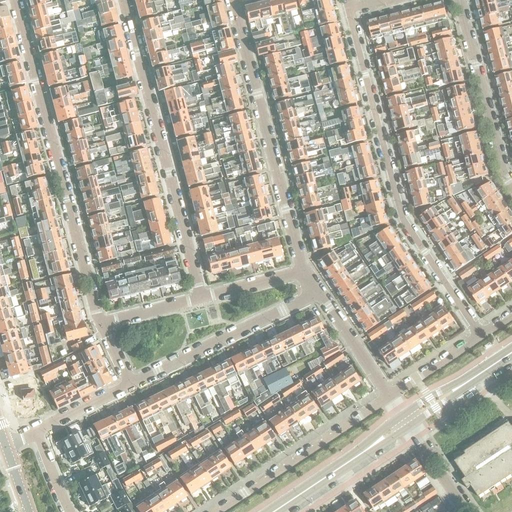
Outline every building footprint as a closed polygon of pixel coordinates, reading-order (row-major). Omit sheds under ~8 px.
[(27,6),(28,9),(58,1),(57,0),(44,0),(43,0),(25,0),(25,1),(26,5),(27,6)] [(66,12),(72,11),(68,0),(62,0),(58,1),(28,9),(29,12),(28,14),(29,17),(30,18),(31,19),(47,15),(46,9),(64,4),(66,12)] [(107,0),(68,0),(72,11),(77,9),(76,6),(77,6),(76,2),(81,1),(85,0),(93,0),(94,4),(107,0)] [(143,33),(183,23),(181,12),(179,5),(177,0),(162,0),(136,7),(139,19),(156,14),(154,6),(157,5),(157,7),(165,5),(164,0),(163,0),(176,0),(181,16),(172,18),(173,20),(158,24),(157,18),(140,22),(143,33)] [(221,2),(220,0),(177,0),(179,5),(181,12),(183,11),(182,5),(194,2),(193,0),(201,0),(203,6),(221,2)] [(285,35),(290,33),(281,0),(271,0),(269,1),(273,16),(280,15),(285,35)] [(293,0),(281,0),(290,33),(295,32),(290,12),(296,10),(293,0)] [(301,12),(302,17),(332,9),(329,0),(317,0),(311,2),(313,11),(309,12),(309,11),(301,12)] [(475,0),(478,9),(497,4),(495,0),(475,0)] [(82,20),(115,12),(112,1),(95,5),(96,10),(81,14),(82,20)] [(272,19),(271,17),(267,1),(255,4),(264,38),(269,36),(265,21),(272,19)] [(442,22),(448,20),(447,19),(448,18),(447,16),(446,15),(443,2),(433,5),(438,23),(440,31),(441,36),(451,34),(450,28),(444,30),(442,22)] [(183,23),(184,25),(224,14),(221,4),(205,8),(207,14),(198,16),(199,20),(194,22),(193,19),(189,20),(188,17),(187,18),(185,11),(183,11),(181,12),(183,23)] [(264,38),(255,4),(244,7),(248,23),(254,21),(256,30),(258,31),(258,32),(251,34),(253,41),(264,38)] [(498,9),(497,4),(478,9),(480,19),(503,13),(502,8),(498,9)] [(438,23),(433,5),(422,8),(426,26),(438,23)] [(416,29),(426,26),(422,8),(411,10),(416,29)] [(335,22),(332,9),(302,17),(303,22),(313,19),(313,18),(315,17),(317,26),(335,22)] [(416,29),(411,10),(400,13),(404,32),(416,29)] [(31,21),(32,22),(31,24),(32,27),(33,28),(34,31),(72,21),(74,21),(72,11),(66,12),(67,18),(64,19),(49,23),(48,17),(31,21)] [(100,27),(118,22),(115,12),(82,20),(75,22),(76,26),(86,24),(86,25),(99,22),(100,27)] [(404,32),(400,13),(389,16),(394,34),(404,32)] [(504,18),(503,13),(480,19),(483,29),(502,24),(501,19),(504,18)] [(185,29),(186,33),(187,37),(195,35),(193,27),(209,23),(211,29),(227,25),(224,14),(184,25),(185,29)] [(394,34),(389,16),(378,19),(383,37),(394,34)] [(0,19),(0,30),(11,27),(10,26),(11,25),(10,22),(9,21),(8,18),(0,19)] [(383,37),(378,19),(367,22),(372,40),(383,37)] [(34,31),(35,35),(34,36),(35,40),(36,41),(53,37),(52,32),(66,28),(65,24),(72,22),(72,21),(34,31)] [(181,30),(185,29),(184,25),(183,23),(143,33),(146,44),(163,39),(161,33),(180,28),(181,30)] [(338,36),(335,24),(320,28),(322,36),(309,39),(307,31),(299,33),(302,45),(338,36)] [(95,45),(122,38),(118,26),(102,30),(104,37),(92,40),(93,46),(95,45)] [(11,29),(11,27),(0,30),(0,40),(13,37),(12,34),(13,33),(12,30),(11,29)] [(484,33),(486,43),(509,37),(508,32),(504,33),(503,28),(484,33)] [(196,41),(195,35),(187,37),(189,46),(190,49),(230,39),(228,29),(211,33),(212,37),(196,41)] [(36,41),(37,45),(37,46),(38,50),(39,51),(39,52),(56,48),(55,43),(76,38),(74,31),(53,37),(36,41)] [(417,35),(418,38),(420,44),(428,42),(426,36),(425,36),(425,33),(421,34),(417,35)] [(323,45),(325,52),(325,53),(341,49),(338,36),(302,45),(304,51),(302,51),(304,58),(303,58),(304,58),(313,56),(311,49),(323,45)] [(0,40),(0,52),(16,48),(15,45),(15,43),(15,40),(13,39),(13,37),(0,40)] [(418,38),(413,39),(413,37),(410,38),(412,46),(420,44),(418,38)] [(510,42),(509,37),(486,43),(489,52),(508,48),(506,43),(510,42)] [(108,55),(125,50),(122,38),(95,45),(96,47),(96,50),(102,49),(102,46),(106,45),(106,48),(108,55)] [(397,48),(408,45),(406,38),(402,39),(403,41),(396,42),(397,48)] [(455,49),(452,38),(434,42),(436,48),(431,49),(432,54),(455,49)] [(193,61),(198,60),(196,53),(215,48),(216,54),(233,49),(230,39),(190,49),(190,50),(191,53),(193,59),(193,61)] [(255,44),(258,56),(289,48),(288,44),(288,43),(278,45),(278,44),(273,46),(271,40),(255,44)] [(146,46),(149,56),(175,50),(174,45),(165,47),(163,41),(146,46)] [(77,57),(83,55),(81,48),(80,43),(74,45),(77,57)] [(385,45),(374,48),(376,53),(386,51),(385,45)] [(416,47),(419,58),(425,56),(423,45),(416,47)] [(185,47),(175,50),(149,56),(152,67),(169,63),(167,56),(190,50),(190,49),(189,46),(185,47)] [(16,48),(0,52),(0,63),(19,58),(18,57),(19,56),(18,52),(17,51),(16,48)] [(266,68),(301,58),(299,49),(297,48),(294,48),(296,54),(281,58),(279,53),(263,57),(266,68)] [(380,70),(395,66),(416,60),(413,48),(407,49),(409,57),(394,61),(392,53),(377,57),(380,70)] [(511,51),(509,53),(508,48),(489,52),(492,62),(511,57),(511,51)] [(325,53),(325,52),(313,56),(304,58),(305,63),(326,58),(328,66),(345,61),(341,49),(325,53)] [(417,58),(420,68),(420,69),(426,67),(424,60),(433,58),(434,60),(439,59),(440,64),(458,59),(455,49),(432,54),(425,56),(419,58),(417,58)] [(235,62),(233,51),(211,57),(212,62),(211,63),(212,68),(235,62)] [(41,62),(42,63),(43,66),(64,61),(63,57),(58,58),(56,52),(40,56),(41,57),(40,59),(41,62)] [(100,66),(102,71),(128,64),(125,52),(109,57),(110,63),(100,66)] [(69,64),(78,61),(79,66),(86,64),(83,55),(77,57),(68,59),(69,64)] [(511,62),(511,57),(492,62),(494,73),(511,68),(511,63),(511,62)] [(307,68),(305,63),(304,58),(303,58),(301,58),(266,68),(269,78),(285,74),(289,73),(289,71),(285,72),(284,69),(303,64),(303,66),(298,67),(299,70),(307,68)] [(436,70),(438,76),(460,70),(458,59),(440,64),(441,68),(436,70)] [(199,60),(198,60),(193,61),(196,71),(196,73),(202,72),(199,60)] [(66,71),(64,61),(43,66),(43,67),(43,69),(44,72),(45,73),(46,77),(66,71)] [(20,64),(19,62),(4,66),(3,64),(0,64),(0,78),(22,73),(21,69),(22,68),(21,65),(20,64)] [(103,76),(109,75),(108,73),(112,72),(115,81),(132,76),(128,64),(102,71),(88,74),(93,93),(102,90),(99,79),(104,78),(103,76)] [(204,77),(205,83),(234,76),(231,65),(214,70),(215,75),(204,77)] [(320,80),(318,72),(310,74),(314,87),(333,82),(349,78),(346,65),(330,69),(332,76),(328,76),(329,78),(320,80)] [(79,73),(80,79),(87,77),(85,66),(78,68),(74,69),(66,71),(46,77),(46,80),(46,81),(47,84),(48,86),(48,87),(65,82),(63,76),(79,73)] [(397,72),(395,66),(380,70),(383,82),(421,72),(420,69),(420,68),(401,72),(401,71),(397,72)] [(169,67),(153,71),(156,81),(183,74),(188,72),(187,67),(170,72),(169,67)] [(460,70),(438,76),(435,76),(436,80),(439,80),(439,81),(444,80),(445,85),(463,81),(460,70)] [(425,87),(422,76),(421,72),(383,82),(386,95),(402,91),(400,84),(404,83),(404,82),(418,78),(419,83),(421,83),(422,87),(425,87)] [(511,72),(495,77),(498,87),(511,83),(511,72)] [(0,78),(0,85),(8,84),(9,88),(25,83),(24,82),(25,80),(24,77),(23,76),(22,73),(0,78)] [(184,79),(183,74),(156,81),(158,91),(174,87),(173,82),(184,79)] [(269,78),(271,89),(307,80),(306,75),(287,79),(285,74),(269,78)] [(199,84),(202,96),(209,94),(207,88),(218,86),(219,90),(236,86),(234,76),(205,83),(199,84)] [(425,79),(427,86),(433,85),(431,77),(425,79)] [(313,93),(315,99),(352,90),(349,78),(333,82),(335,88),(332,89),(332,90),(328,91),(328,89),(313,93)] [(309,87),(307,80),(271,89),(274,100),(295,95),(294,89),(299,87),(300,89),(309,87)] [(81,82),(84,93),(91,91),(88,81),(81,82)] [(136,95),(133,82),(102,90),(93,93),(96,103),(97,107),(118,101),(118,100),(136,95)] [(511,94),(511,83),(498,87),(501,97),(511,94)] [(464,85),(447,89),(448,95),(443,96),(444,101),(467,95),(464,85)] [(50,97),(51,98),(52,101),(77,94),(76,90),(68,92),(66,86),(49,91),(50,92),(49,94),(50,97)] [(14,105),(29,101),(29,99),(30,98),(29,94),(27,94),(25,87),(10,91),(13,103),(14,105)] [(164,92),(167,104),(183,99),(180,87),(164,92)] [(205,105),(205,107),(239,98),(237,88),(220,92),(221,97),(210,100),(209,94),(202,96),(204,102),(198,104),(199,107),(205,105)] [(336,108),(355,103),(352,90),(315,99),(316,105),(334,100),(334,101),(333,104),(333,107),(336,108)] [(84,93),(77,94),(52,101),(53,105),(53,106),(53,109),(55,110),(55,111),(71,107),(70,101),(92,96),(91,91),(84,93)] [(405,100),(404,94),(387,99),(390,110),(427,101),(425,95),(405,100)] [(511,94),(501,97),(503,107),(511,105),(511,94)] [(192,97),(183,99),(167,104),(169,115),(186,110),(185,106),(196,103),(196,102),(201,101),(200,95),(199,95),(192,97)] [(467,95),(444,101),(446,107),(451,105),(453,111),(470,106),(467,95)] [(226,113),(227,112),(242,108),(239,98),(205,107),(207,112),(224,108),(226,113)] [(278,114),(304,107),(313,104),(312,99),(293,104),(292,99),(275,104),(278,114)] [(102,120),(106,119),(104,113),(117,110),(119,115),(136,111),(133,100),(99,108),(102,120)] [(14,105),(17,119),(33,115),(31,108),(32,107),(31,103),(29,103),(29,101),(14,105)] [(428,105),(427,101),(390,110),(393,121),(410,116),(408,110),(428,105)] [(0,137),(8,135),(0,103),(0,137)] [(98,112),(97,107),(96,103),(92,104),(93,107),(77,112),(75,106),(71,107),(55,111),(55,113),(55,114),(55,117),(57,118),(58,122),(98,112)] [(511,116),(511,105),(503,107),(506,118),(511,116)] [(432,116),(439,114),(437,107),(432,108),(431,106),(429,106),(431,111),(432,116)] [(470,106),(453,111),(454,116),(445,119),(446,124),(473,117),(470,106)] [(305,111),(304,107),(278,114),(280,123),(297,119),(295,114),(305,111)] [(342,123),(359,118),(356,107),(339,111),(341,117),(320,122),(320,123),(322,128),(342,123)] [(188,118),(186,110),(169,115),(172,126),(206,117),(204,112),(190,116),(191,117),(188,118)] [(136,111),(119,115),(106,119),(102,120),(104,128),(109,127),(108,124),(117,122),(116,120),(120,119),(122,127),(138,122),(136,111)] [(229,120),(217,123),(216,119),(211,120),(214,130),(247,122),(244,112),(228,116),(229,120)] [(432,116),(432,118),(434,123),(440,121),(439,114),(432,116)] [(20,132),(36,128),(35,126),(37,125),(36,121),(34,120),(33,115),(17,119),(20,132)] [(423,126),(426,126),(434,124),(434,123),(432,118),(424,120),(424,119),(417,121),(416,120),(411,121),(410,116),(393,121),(396,132),(418,126),(419,128),(423,127),(423,126)] [(207,122),(206,117),(172,126),(175,137),(192,133),(190,126),(207,122)] [(457,127),(458,132),(476,128),(473,117),(446,124),(447,129),(457,127)] [(327,138),(362,129),(359,118),(342,123),(343,127),(326,132),(327,138)] [(80,119),(63,123),(66,134),(92,127),(91,122),(81,125),(80,119)] [(298,124),(297,119),(280,123),(283,133),(314,125),(313,120),(298,124)] [(106,143),(111,141),(124,138),(141,133),(138,122),(122,127),(123,132),(110,136),(108,130),(103,131),(104,135),(105,139),(106,143)] [(232,132),(233,136),(249,131),(247,122),(214,130),(215,136),(232,132)] [(316,129),(314,125),(283,133),(285,143),(302,138),(307,137),(306,132),(316,129)] [(93,131),(92,127),(66,134),(69,144),(85,140),(83,133),(93,131)] [(343,140),(344,145),(365,140),(362,129),(327,138),(329,144),(343,140)] [(400,146),(416,142),(415,137),(420,135),(418,130),(413,131),(407,133),(397,135),(400,146)] [(0,149),(35,141),(32,131),(15,135),(16,140),(1,144),(0,140),(0,149)] [(223,143),(223,144),(216,145),(218,150),(252,141),(249,131),(233,136),(234,140),(223,143)] [(455,143),(457,149),(479,143),(477,132),(459,136),(461,142),(455,143)] [(113,148),(111,141),(106,143),(109,156),(128,151),(128,150),(144,145),(141,133),(124,138),(126,146),(121,147),(120,146),(113,148)] [(176,141),(179,153),(213,144),(210,133),(202,134),(204,142),(198,143),(198,142),(194,143),(194,139),(200,138),(199,135),(193,137),(176,141)] [(418,147),(417,144),(416,142),(400,146),(403,158),(439,148),(440,148),(437,137),(430,138),(432,143),(418,147)] [(303,143),(302,138),(285,143),(288,153),(324,143),(322,138),(303,143)] [(443,152),(449,150),(448,143),(449,143),(448,139),(441,141),(443,152)] [(69,144),(71,155),(104,146),(103,142),(96,144),(96,145),(87,147),(85,140),(69,144)] [(20,156),(37,151),(35,141),(0,149),(0,161),(7,160),(6,154),(19,151),(20,156)] [(237,150),(238,155),(254,151),(252,141),(218,150),(217,150),(218,155),(237,150)] [(325,148),(324,143),(288,153),(290,163),(307,158),(306,153),(325,148)] [(329,157),(348,153),(349,159),(369,154),(366,143),(340,150),(339,148),(328,151),(329,157)] [(479,143),(457,149),(458,154),(463,152),(465,158),(482,153),(479,143)] [(214,148),(213,144),(179,153),(182,164),(203,158),(202,151),(214,148)] [(106,151),(104,146),(71,155),(74,166),(91,161),(89,155),(98,153),(98,154),(106,151)] [(405,168),(422,164),(427,163),(426,157),(436,154),(437,160),(442,159),(439,148),(403,158),(405,168)] [(112,158),(115,169),(148,160),(145,149),(129,153),(130,159),(120,162),(119,160),(117,161),(116,157),(112,158)] [(254,151),(238,155),(239,160),(223,164),(224,169),(230,168),(257,161),(254,151)] [(447,173),(485,164),(482,153),(465,158),(466,163),(461,165),(452,166),(452,165),(445,167),(447,173)] [(2,171),(3,173),(41,164),(38,154),(21,158),(22,162),(6,166),(1,167),(2,171)] [(351,170),(372,165),(369,154),(349,159),(351,166),(339,169),(340,173),(351,170)] [(75,169),(78,180),(97,176),(95,169),(97,167),(111,163),(110,158),(91,163),(92,165),(75,169)] [(182,164),(185,175),(218,167),(217,162),(201,166),(199,160),(204,159),(203,158),(182,164)] [(133,170),(134,176),(151,172),(148,160),(115,169),(117,175),(133,170)] [(259,171),(257,161),(230,168),(231,172),(232,173),(242,170),(243,175),(259,171)] [(294,177),(330,168),(329,161),(322,163),(323,165),(310,168),(308,162),(291,166),(294,177)] [(442,163),(437,164),(440,176),(445,175),(442,163)] [(12,183),(10,177),(25,174),(26,178),(43,174),(41,164),(3,173),(4,179),(6,185),(12,183)] [(448,177),(450,186),(453,194),(453,195),(464,191),(461,182),(456,183),(454,176),(457,175),(458,178),(463,177),(463,175),(469,174),(470,179),(488,175),(485,164),(447,173),(448,177)] [(354,182),(375,176),(372,165),(351,170),(354,182)] [(219,171),(218,167),(185,175),(188,187),(205,182),(203,175),(219,171)] [(314,183),(313,178),(329,173),(331,179),(335,178),(332,167),(330,168),(294,177),(297,187),(314,183)] [(409,184),(429,179),(427,174),(424,175),(422,168),(406,172),(409,184)] [(113,171),(97,176),(78,180),(81,191),(97,186),(96,180),(102,179),(103,180),(112,177),(115,176),(113,171)] [(120,186),(121,192),(154,183),(151,172),(134,176),(136,182),(120,186)] [(339,185),(345,184),(342,173),(340,173),(336,174),(339,185)] [(227,183),(229,193),(230,194),(262,186),(259,175),(243,179),(244,185),(234,187),(233,182),(227,183)] [(441,188),(450,186),(448,177),(442,178),(445,187),(441,188)] [(27,194),(47,188),(44,178),(24,183),(27,194)] [(430,184),(429,179),(409,184),(412,196),(428,192),(427,185),(430,184)] [(360,187),(362,194),(378,190),(375,180),(350,187),(351,192),(358,190),(357,188),(360,187)] [(189,190),(192,202),(225,194),(222,182),(216,184),(218,190),(208,193),(206,186),(189,190)] [(497,191),(491,182),(476,192),(474,188),(468,191),(477,205),(479,203),(497,191)] [(157,195),(154,183),(121,192),(122,197),(139,193),(140,199),(157,195)] [(300,198),(335,189),(334,184),(315,189),(314,183),(297,187),(300,198)] [(17,187),(17,185),(9,187),(12,197),(17,196),(15,188),(17,187)] [(247,195),(249,201),(265,196),(262,186),(230,194),(229,193),(228,194),(230,204),(231,205),(236,203),(235,198),(247,195)] [(450,186),(441,188),(443,196),(438,197),(439,201),(453,194),(450,186)] [(27,194),(29,204),(50,198),(47,188),(27,194)] [(115,195),(119,194),(118,188),(105,191),(105,192),(99,193),(98,188),(81,193),(84,203),(103,198),(115,195)] [(337,195),(335,189),(300,198),(303,209),(320,205),(318,199),(337,195)] [(348,198),(342,200),(341,200),(343,211),(350,209),(356,208),(381,201),(378,190),(362,194),(364,203),(361,203),(360,202),(354,203),(355,206),(350,207),(348,198)] [(479,203),(485,212),(503,200),(497,191),(479,203)] [(430,198),(428,192),(412,196),(416,208),(435,203),(433,197),(430,198)] [(0,198),(2,206),(9,205),(8,200),(7,201),(5,193),(0,194),(0,198)] [(192,202),(195,213),(212,209),(211,202),(222,199),(224,206),(230,204),(228,194),(228,193),(225,194),(192,202)] [(119,194),(115,195),(116,200),(118,200),(118,202),(108,204),(107,203),(105,204),(103,198),(84,203),(87,214),(103,210),(104,212),(123,207),(119,194)] [(233,216),(235,215),(268,207),(265,196),(249,201),(250,205),(232,210),(233,216)] [(14,207),(21,205),(19,198),(12,199),(14,207)] [(32,214),(52,209),(50,198),(29,204),(30,206),(32,214)] [(447,206),(449,204),(452,208),(457,205),(452,198),(449,200),(448,199),(444,201),(447,206)] [(125,207),(128,219),(161,210),(158,199),(142,203),(144,209),(131,212),(130,205),(125,207)] [(509,209),(503,200),(485,212),(489,218),(479,225),(476,221),(472,224),(475,229),(476,231),(481,228),(481,227),(491,220),(491,221),(509,209)] [(366,209),(368,216),(384,212),(381,201),(356,208),(357,213),(363,212),(362,210),(366,209)] [(466,212),(474,206),(471,208),(466,201),(461,204),(466,212)] [(0,211),(3,211),(4,217),(12,215),(9,205),(2,206),(0,206),(0,211)] [(21,205),(14,207),(16,216),(23,214),(21,205)] [(457,205),(452,208),(457,215),(461,212),(457,205)] [(307,226),(323,222),(321,215),(326,214),(327,215),(335,213),(334,210),(333,206),(304,214),(307,226)] [(466,212),(470,218),(475,215),(473,212),(476,209),(474,206),(466,212)] [(126,220),(123,207),(104,212),(104,213),(88,218),(91,229),(110,224),(108,218),(110,217),(110,216),(121,213),(123,221),(126,220)] [(271,218),(268,207),(235,215),(237,226),(242,225),(241,220),(253,217),(254,222),(271,218)] [(437,212),(434,207),(420,216),(426,226),(445,213),(442,209),(437,212)] [(52,209),(32,214),(35,224),(55,219),(52,209)] [(213,211),(212,209),(195,213),(198,225),(231,216),(233,216),(232,210),(232,211),(224,213),(214,216),(213,211)] [(346,222),(349,221),(353,220),(350,209),(343,211),(346,222)] [(498,224),(501,228),(511,220),(511,214),(509,209),(491,221),(494,226),(498,224)] [(148,226),(164,221),(161,210),(128,219),(130,228),(135,226),(134,222),(146,219),(148,226)] [(387,223),(384,212),(368,216),(370,224),(366,225),(365,223),(360,224),(361,227),(352,229),(351,225),(349,226),(352,238),(371,230),(371,227),(387,223)] [(432,235),(446,226),(443,220),(447,217),(445,213),(426,226),(432,235)] [(461,218),(466,225),(471,222),(466,215),(461,218)] [(234,227),(231,216),(198,225),(201,236),(218,232),(216,225),(227,222),(229,229),(234,227)] [(17,229),(25,227),(23,219),(15,221),(17,229)] [(37,234),(58,229),(55,219),(35,224),(37,234)] [(91,229),(93,239),(110,235),(109,229),(115,227),(115,229),(127,225),(126,220),(123,221),(110,224),(91,229)] [(511,220),(501,228),(503,232),(500,235),(503,239),(511,233),(511,220)] [(131,232),(133,241),(167,233),(164,221),(148,226),(150,232),(137,235),(136,231),(131,232)] [(282,255),(273,222),(264,224),(272,258),(282,255)] [(325,229),(323,222),(307,226),(310,238),(348,229),(347,223),(325,229)] [(470,232),(475,229),(472,224),(471,222),(466,225),(470,232)] [(263,242),(257,243),(262,261),(272,258),(264,224),(255,227),(258,237),(261,236),(263,242)] [(252,263),(262,261),(257,243),(252,244),(249,232),(251,232),(249,226),(242,228),(252,263)] [(438,244),(457,231),(454,227),(449,230),(446,226),(432,235),(438,244)] [(17,229),(20,228),(22,236),(27,235),(25,227),(17,229)] [(388,227),(380,232),(374,236),(377,241),(368,247),(371,251),(394,236),(388,227)] [(241,247),(236,248),(241,266),(252,263),(242,228),(234,230),(236,238),(239,237),(241,247)] [(485,235),(481,228),(476,231),(481,238),(485,235)] [(37,234),(40,244),(60,239),(58,229),(37,234)] [(349,234),(348,229),(310,238),(314,251),(330,247),(328,239),(334,238),(334,239),(341,237),(341,236),(349,234)] [(457,231),(438,244),(444,253),(458,243),(455,238),(459,235),(457,231)] [(152,242),(153,245),(154,248),(170,244),(167,233),(133,241),(136,253),(141,251),(140,245),(152,242)] [(230,269),(241,266),(236,248),(230,250),(227,240),(234,239),(232,233),(222,235),(230,269)] [(481,241),(476,234),(471,237),(476,244),(481,241)] [(220,249),(214,251),(220,272),(230,269),(222,235),(211,238),(213,246),(223,243),(224,245),(219,246),(220,249)] [(116,246),(129,243),(132,242),(130,236),(118,239),(119,240),(112,242),(111,237),(94,241),(96,251),(116,246)] [(383,249),(386,254),(400,244),(394,236),(371,251),(371,252),(369,253),(368,253),(364,256),(367,260),(374,255),(383,249)] [(13,250),(20,248),(17,237),(10,239),(12,247),(7,249),(8,252),(13,250)] [(211,238),(202,240),(211,274),(220,272),(214,251),(213,246),(211,238)] [(490,248),(495,245),(490,238),(485,241),(490,248)] [(23,240),(25,248),(31,247),(29,239),(23,240)] [(42,255),(63,249),(60,239),(40,244),(42,255)] [(476,244),(482,253),(487,250),(481,241),(476,244)] [(122,259),(130,256),(135,255),(132,242),(129,243),(131,250),(120,253),(117,252),(117,253),(116,253),(117,258),(115,258),(116,260),(122,259)] [(350,243),(343,246),(345,249),(335,256),(332,252),(318,261),(323,269),(354,249),(350,243)] [(458,243),(444,253),(450,262),(469,249),(466,245),(461,248),(458,243)] [(382,269),(406,253),(400,244),(386,254),(389,258),(379,264),(382,268),(382,269)] [(499,245),(490,251),(493,256),(502,250),(499,245)] [(117,252),(116,246),(96,251),(99,263),(115,258),(117,258),(116,253),(117,253),(117,252)] [(33,255),(31,247),(25,248),(27,257),(33,255)] [(20,248),(13,250),(15,259),(23,257),(20,248)] [(171,248),(161,250),(163,258),(165,257),(165,256),(173,254),(171,248)] [(63,249),(42,255),(45,265),(66,260),(63,249)] [(358,254),(354,249),(323,269),(329,279),(344,269),(341,265),(358,254)] [(469,249),(450,262),(456,271),(470,261),(467,256),(471,253),(469,249)] [(153,261),(163,258),(161,250),(151,253),(153,261)] [(487,260),(493,256),(490,251),(483,255),(487,260)] [(142,255),(144,262),(144,263),(148,262),(150,268),(144,269),(149,290),(160,287),(154,266),(153,261),(151,253),(142,255)] [(374,268),(371,270),(377,280),(382,276),(381,276),(395,267),(397,271),(412,262),(406,253),(382,269),(382,268),(377,272),(374,268)] [(135,255),(130,256),(132,264),(134,263),(134,262),(140,261),(138,254),(135,255)] [(123,265),(126,264),(128,273),(124,274),(129,295),(139,292),(134,272),(132,264),(130,256),(122,259),(123,265)] [(168,257),(170,263),(164,264),(170,284),(180,282),(174,261),(173,256),(168,257)] [(18,271),(26,269),(23,260),(16,262),(18,271)] [(30,269),(40,266),(40,262),(35,264),(34,260),(28,261),(30,269)] [(66,260),(45,265),(48,276),(68,271),(66,260)] [(110,263),(112,271),(115,271),(114,269),(120,268),(118,261),(110,263)] [(335,287),(366,267),(363,262),(346,273),(344,269),(329,279),(335,287)] [(412,262),(397,271),(400,276),(384,286),(387,290),(417,270),(412,262)] [(511,263),(511,262),(501,268),(511,282),(511,281),(511,263)] [(112,271),(110,263),(100,265),(102,273),(110,270),(110,272),(112,271)] [(160,287),(170,284),(164,264),(154,266),(160,287)] [(41,267),(40,266),(30,269),(33,280),(39,279),(36,268),(41,267)] [(369,271),(366,267),(335,287),(341,296),(355,287),(353,283),(369,271)] [(473,272),(470,267),(459,274),(462,280),(473,272)] [(500,290),(511,282),(501,268),(490,275),(500,290)] [(26,269),(18,271),(21,280),(28,278),(26,269)] [(139,292),(149,290),(144,269),(134,272),(139,292)] [(409,289),(423,279),(417,270),(387,290),(391,296),(398,291),(397,290),(406,284),(409,289)] [(102,274),(104,280),(109,300),(119,298),(113,277),(108,278),(106,273),(102,274)] [(55,291),(73,287),(69,274),(49,280),(50,285),(53,285),(55,291)] [(124,274),(113,277),(119,298),(129,295),(124,274)] [(479,279),(478,280),(489,297),(500,290),(490,275),(481,281),(479,279)] [(341,296),(347,305),(378,284),(373,278),(369,280),(370,283),(358,291),(355,287),(341,296)] [(406,304),(429,288),(423,279),(409,289),(405,291),(408,296),(403,299),(406,304)] [(489,297),(478,280),(467,287),(478,304),(489,297)] [(21,284),(24,293),(31,291),(29,282),(21,284)] [(37,296),(49,292),(48,287),(39,289),(37,283),(34,284),(35,290),(37,296)] [(382,291),(378,284),(347,305),(353,314),(367,304),(364,300),(377,292),(378,294),(382,291)] [(0,299),(10,297),(7,286),(0,288),(0,299)] [(54,298),(55,304),(76,299),(73,287),(55,291),(57,297),(54,298)] [(33,290),(31,291),(24,293),(26,302),(34,300),(33,299),(35,298),(33,290)] [(51,298),(49,292),(37,296),(39,303),(45,302),(44,300),(47,299),(46,299),(51,298)] [(435,297),(432,292),(421,299),(424,305),(435,297)] [(370,308),(367,304),(353,314),(359,322),(390,301),(386,295),(381,298),(382,300),(370,308)] [(0,311),(13,308),(10,297),(0,299),(0,311)] [(61,315),(79,311),(76,299),(55,304),(57,310),(59,309),(61,315)] [(414,312),(424,305),(421,299),(417,301),(410,307),(414,312)] [(401,300),(395,304),(398,309),(404,305),(401,300)] [(396,311),(390,301),(359,322),(365,332),(379,322),(376,318),(388,309),(391,314),(396,311)] [(29,314),(37,312),(34,303),(26,305),(29,314)] [(442,307),(431,315),(441,329),(452,322),(442,307)] [(0,323),(16,318),(13,308),(0,311),(0,323)] [(41,320),(43,320),(52,318),(52,317),(55,316),(53,311),(48,312),(49,313),(40,315),(41,320)] [(55,329),(59,328),(82,322),(79,311),(61,315),(62,319),(53,322),(55,329)] [(37,312),(29,314),(31,323),(39,321),(37,312)] [(391,324),(395,322),(402,317),(398,312),(391,316),(388,319),(388,321),(392,326),(393,326),(391,324)] [(431,315),(420,322),(430,336),(441,329),(431,315)] [(317,317),(306,322),(314,338),(319,335),(325,348),(334,343),(325,330),(323,330),(317,317)] [(0,323),(0,334),(17,329),(16,328),(23,326),(21,322),(18,323),(16,318),(0,323)] [(52,320),(52,318),(43,320),(46,332),(53,330),(50,320),(52,320)] [(383,324),(378,328),(382,333),(392,326),(388,321),(383,324)] [(66,341),(86,336),(83,322),(82,322),(59,328),(61,338),(65,337),(66,341)] [(309,340),(314,338),(306,322),(297,327),(310,354),(313,352),(314,349),(309,340)] [(420,322),(410,329),(419,343),(430,336),(420,322)] [(34,336),(42,333),(40,325),(32,327),(34,336)] [(306,356),(310,354),(297,327),(288,331),(295,347),(300,344),(306,356)] [(371,340),(382,333),(378,328),(367,335),(371,340)] [(17,330),(17,329),(0,334),(0,343),(1,346),(22,339),(20,330),(17,330)] [(399,336),(409,350),(419,343),(410,329),(399,336)] [(54,333),(53,330),(46,332),(46,334),(45,334),(48,346),(60,343),(59,338),(55,339),(53,333),(54,333)] [(291,349),(295,347),(288,331),(279,336),(292,362),(298,359),(297,357),(295,358),(291,349)] [(42,333),(34,336),(37,345),(45,343),(42,333)] [(287,365),(292,362),(279,336),(269,340),(276,356),(282,353),(287,365)] [(399,336),(388,343),(398,358),(409,350),(399,336)] [(26,350),(22,339),(1,346),(4,356),(21,351),(26,350)] [(70,347),(73,352),(83,347),(81,341),(70,347)] [(270,359),(275,357),(267,341),(258,346),(271,372),(276,370),(270,359)] [(322,356),(318,358),(320,361),(339,351),(334,343),(325,348),(319,350),(322,356)] [(398,358),(388,343),(377,351),(387,365),(398,358)] [(37,348),(40,357),(48,355),(45,346),(37,348)] [(68,359),(65,361),(70,372),(100,358),(94,346),(77,355),(80,361),(71,365),(68,359)] [(267,374),(271,372),(258,346),(249,350),(257,365),(261,363),(267,374)] [(249,350),(240,355),(253,381),(257,379),(252,368),(257,365),(249,350)] [(23,356),(21,351),(4,356),(7,367),(29,360),(27,355),(23,356)] [(343,358),(340,353),(330,359),(334,364),(343,358)] [(48,355),(40,357),(42,367),(50,363),(48,355)] [(259,394),(253,381),(240,355),(230,359),(238,376),(243,374),(255,399),(260,396),(259,394)] [(86,377),(86,378),(105,369),(100,358),(70,372),(72,377),(85,371),(88,376),(86,377)] [(334,364),(330,359),(323,364),(326,369),(334,364)] [(30,366),(29,360),(7,367),(10,378),(32,371),(37,369),(36,365),(30,366)] [(228,360),(218,365),(226,380),(231,378),(235,387),(240,385),(228,360)] [(63,362),(51,367),(54,374),(66,368),(63,362)] [(221,383),(226,380),(218,365),(209,369),(227,405),(231,403),(221,383)] [(322,371),(318,365),(310,370),(314,377),(320,385),(330,400),(340,393),(330,378),(325,382),(319,373),(322,371)] [(336,368),(339,372),(349,387),(359,381),(349,366),(345,368),(342,365),(336,368)] [(59,384),(54,374),(51,367),(39,373),(44,383),(52,380),(55,386),(53,386),(55,390),(49,393),(57,409),(69,403),(59,384)] [(287,373),(284,368),(263,378),(268,389),(259,394),(260,396),(255,399),(252,401),(256,406),(279,390),(287,385),(291,382),(287,373)] [(80,387),(78,382),(74,384),(80,398),(112,382),(105,369),(86,378),(86,384),(80,387)] [(209,369),(200,374),(208,389),(213,387),(225,412),(229,410),(227,405),(209,369)] [(314,377),(310,370),(302,375),(303,376),(306,382),(314,377)] [(340,393),(349,387),(339,372),(330,378),(340,393)] [(202,392),(208,389),(200,374),(191,378),(208,413),(212,411),(202,392)] [(181,383),(189,398),(193,396),(204,416),(208,414),(208,413),(191,378),(181,383)] [(64,381),(59,384),(69,403),(80,398),(74,384),(72,380),(66,384),(64,381)] [(292,385),(288,387),(291,392),(301,386),(297,381),(292,385)] [(184,401),(189,398),(181,383),(172,387),(189,424),(193,431),(197,429),(194,421),(184,401)] [(288,387),(287,385),(279,390),(283,397),(291,392),(288,387)] [(320,407),(330,400),(320,385),(310,392),(320,407)] [(172,387),(163,392),(170,407),(175,405),(185,426),(189,424),(172,387)] [(21,391),(22,394),(22,400),(34,399),(33,390),(21,391)] [(165,410),(170,407),(163,392),(154,396),(167,425),(172,435),(176,433),(174,431),(175,430),(165,410)] [(306,394),(297,400),(307,416),(317,409),(306,394)] [(276,395),(268,400),(272,405),(279,400),(276,395)] [(162,427),(167,425),(154,396),(144,401),(152,416),(156,414),(162,427)] [(236,401),(238,405),(238,406),(246,401),(246,397),(236,401)] [(287,407),(297,422),(307,416),(297,400),(295,398),(291,401),(292,403),(287,407)] [(264,410),(272,405),(268,400),(261,405),(259,407),(262,411),(264,410)] [(135,406),(148,434),(153,432),(149,424),(154,422),(152,416),(144,401),(135,406)] [(246,417),(256,411),(251,404),(242,410),(246,417)] [(131,407),(121,412),(141,453),(145,463),(155,457),(152,451),(147,454),(146,451),(133,425),(138,423),(131,407)] [(277,408),(275,410),(288,429),(297,422),(287,407),(281,410),(280,409),(277,408)] [(229,414),(233,420),(240,416),(237,410),(229,414)] [(267,420),(278,435),(288,429),(275,410),(270,413),(273,416),(267,420)] [(136,455),(141,453),(121,412),(112,417),(119,432),(124,430),(136,455)] [(233,420),(229,414),(221,419),(225,425),(233,420)] [(103,421),(122,462),(126,460),(125,457),(114,435),(119,432),(112,417),(103,421)] [(120,467),(114,471),(117,475),(126,470),(123,464),(122,462),(103,421),(93,426),(101,441),(105,439),(118,465),(119,464),(120,467)] [(209,429),(213,434),(221,430),(221,429),(222,429),(223,431),(225,430),(220,422),(209,429)] [(274,438),(264,422),(255,429),(265,444),(274,438)] [(511,425),(511,426),(509,422),(508,423),(509,424),(505,427),(504,425),(497,430),(498,431),(494,434),(493,433),(486,437),(487,439),(483,441),(482,440),(475,445),(476,446),(472,449),(471,447),(464,452),(466,455),(462,458),(461,457),(454,461),(465,478),(462,480),(467,489),(471,486),(478,497),(511,474),(511,425)] [(90,441),(96,438),(90,427),(84,429),(87,435),(83,438),(79,431),(60,441),(61,441),(66,452),(83,444),(85,443),(87,442),(90,441)] [(255,429),(244,436),(254,451),(265,444),(255,429)] [(196,437),(200,444),(211,438),(206,431),(196,437)] [(235,434),(239,440),(234,442),(244,458),(254,451),(244,436),(241,431),(235,434)] [(175,441),(172,435),(163,439),(163,440),(166,446),(175,441)] [(187,439),(184,441),(190,450),(191,449),(190,449),(192,448),(200,444),(196,437),(188,441),(187,439)] [(166,446),(163,440),(157,443),(161,450),(166,446)] [(175,449),(179,456),(184,463),(186,462),(182,454),(190,450),(184,441),(182,442),(183,444),(175,449)] [(234,442),(223,450),(233,465),(244,458),(234,442)] [(85,449),(83,444),(66,452),(72,463),(71,464),(91,455),(88,448),(85,449)] [(99,445),(93,447),(97,455),(91,458),(93,464),(96,463),(106,458),(99,445)] [(168,462),(179,456),(175,449),(164,455),(168,462)] [(219,450),(209,457),(220,474),(230,467),(219,450)] [(199,464),(210,480),(220,474),(209,457),(199,464)] [(110,482),(116,479),(106,458),(96,463),(99,470),(105,467),(106,470),(105,471),(110,482)] [(158,459),(151,463),(155,470),(161,466),(165,473),(169,471),(161,458),(158,459)] [(414,460),(404,467),(413,481),(414,483),(419,480),(417,478),(424,474),(414,460)] [(155,470),(151,463),(143,468),(140,469),(144,476),(151,472),(156,480),(159,479),(154,470),(155,470)] [(199,464),(189,470),(200,487),(210,480),(199,464)] [(404,467),(394,474),(403,488),(404,489),(409,486),(407,485),(413,481),(404,467)] [(179,477),(190,494),(200,487),(189,470),(179,477)] [(130,475),(134,482),(135,484),(142,480),(136,471),(130,475)] [(78,484),(83,495),(100,487),(97,482),(100,480),(97,474),(77,484),(78,484)] [(384,480),(393,494),(394,496),(398,493),(397,492),(403,488),(394,474),(384,480)] [(125,487),(134,482),(130,475),(120,481),(124,489),(125,488),(125,487)] [(116,479),(110,482),(103,485),(104,487),(108,486),(108,487),(112,485),(111,485),(113,484),(117,492),(109,496),(113,503),(125,495),(116,480),(116,479)] [(175,479),(165,486),(176,503),(186,496),(175,479)] [(384,480),(373,487),(384,503),(388,500),(387,499),(393,494),(384,480)] [(155,493),(166,510),(176,503),(165,486),(163,483),(158,486),(161,489),(155,493)] [(100,487),(83,495),(89,507),(108,497),(105,491),(102,492),(100,487)] [(363,494),(372,508),(377,505),(378,507),(384,503),(373,487),(363,494)] [(436,493),(432,487),(422,494),(423,496),(426,500),(436,493)] [(155,493),(145,500),(153,511),(162,511),(166,510),(155,493)] [(116,509),(121,506),(130,502),(125,495),(113,503),(116,509)] [(426,500),(423,496),(413,502),(416,507),(426,500)] [(441,501),(438,497),(429,503),(432,507),(441,501)] [(396,499),(404,511),(408,511),(416,507),(413,502),(404,508),(398,498),(396,499)] [(404,511),(396,499),(396,500),(398,502),(394,504),(396,507),(399,506),(400,508),(394,511),(404,511)] [(135,507),(138,511),(153,511),(145,500),(135,507)] [(344,507),(347,511),(362,511),(354,500),(344,507)] [(136,511),(130,502),(121,506),(123,509),(124,511),(134,511),(135,511),(136,511)] [(424,511),(432,507),(429,503),(420,509),(422,511),(424,511)]
